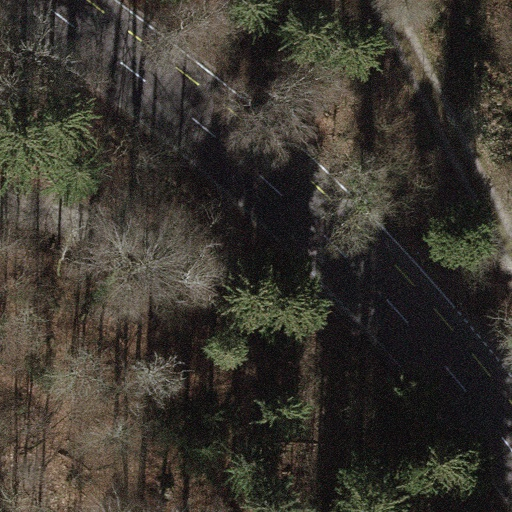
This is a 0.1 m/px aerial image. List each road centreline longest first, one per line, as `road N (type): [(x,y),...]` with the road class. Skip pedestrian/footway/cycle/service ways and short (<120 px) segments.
road 1 (tertiary): [(511,436),(407,317),(38,0)]
road 2 (track): [(511,361),(407,317),(0,208)]
road 3 (track): [(511,243),(387,0)]
